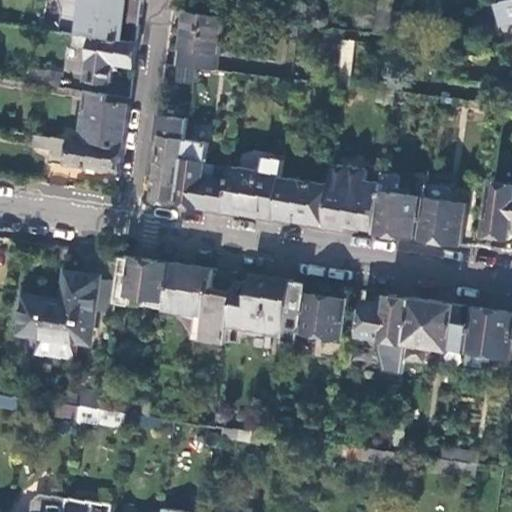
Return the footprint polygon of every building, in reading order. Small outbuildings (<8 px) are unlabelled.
[(138,40),(143,0),(59,0),(63,10),(60,30),(76,32),(77,32),(88,33),(129,39),(138,40)] [(381,6),(376,32),(384,32),(403,19),(405,12),(381,6)] [(225,14),(188,10),(182,65),(198,66),(219,69),(225,14)] [(300,33),(302,23),(276,20),(275,30),(300,33)] [(134,65),(138,40),(129,39),(88,33),(77,32),(76,32),(74,42),(92,45),(88,78),(111,81),(114,62),(134,65)] [(350,84),(356,39),(345,38),(340,83),(350,84)] [(182,65),(180,80),(196,82),(198,66),(182,65)] [(32,68),(30,81),(61,86),(63,72),(32,68)] [(297,78),(294,77),(283,76),(283,83),(296,85),(297,78)] [(308,90),(309,79),(297,78),(296,85),(296,89),(308,90)] [(398,90),(383,88),(382,99),(396,100),(398,90)] [(123,148),(129,103),(109,100),(109,94),(88,91),(81,141),(123,148)] [(163,141),(154,199),(178,202),(187,139),(188,137),(188,129),(190,117),(159,113),(155,140),(163,141)] [(121,169),(123,148),(81,141),(71,139),(71,140),(36,135),(34,147),(52,149),(50,161),(66,164),(66,162),(121,169)] [(227,209),(234,166),(218,164),(216,181),(204,179),(210,141),(187,139),(178,202),(227,209)] [(265,169),(283,172),(285,158),(266,155),(265,169)] [(369,168),(335,163),(333,183),(327,224),(347,226),(348,222),(363,224),(363,223),(377,225),(383,189),(384,183),(384,181),(368,179),(369,168)] [(282,176),(283,172),(265,169),(234,165),(234,166),(227,209),(277,216),(282,176)] [(282,176),(277,216),(327,224),(333,183),(282,176)] [(511,181),(496,179),(489,232),(511,235),(511,181)] [(377,225),(376,231),(416,236),(422,194),(396,190),(383,189),(377,225)] [(421,237),(464,243),(469,201),(427,195),(421,237)] [(173,260),(124,253),(120,279),(117,299),(132,301),(133,291),(156,295),(168,297),(173,260)] [(215,267),(173,260),(168,297),(167,306),(207,312),(203,338),(227,341),(230,323),(234,289),(212,286),(215,267)] [(78,339),(90,341),(95,304),(99,276),(99,275),(69,271),(64,299),(25,294),(20,331),(41,334),(78,339)] [(236,279),(234,289),(230,323),(286,331),(295,278),(255,272),(253,282),(236,279)] [(120,279),(99,276),(95,304),(116,307),(117,299),(120,279)] [(346,337),(352,297),(308,290),(302,330),(326,334),(346,337)] [(133,291),(132,301),(155,305),(156,295),(133,291)] [(416,296),(392,292),(391,302),(366,298),(361,334),(367,335),(379,337),(409,341),(409,339),(416,296)] [(167,306),(168,297),(156,295),(155,305),(167,306)] [(461,302),(416,296),(409,339),(428,342),(436,344),(454,347),(454,344),(471,347),(475,323),(458,321),(461,302)] [(511,309),(477,305),(475,323),(471,347),(471,350),(511,355),(511,309)] [(302,330),(298,355),(318,358),(319,353),(324,354),(326,334),(302,330)] [(78,339),(41,334),(39,352),(76,357),(78,339)] [(31,397),(0,392),(0,402),(29,407),(31,397)] [(151,414),(153,396),(143,394),(141,413),(151,414)] [(79,416),(80,404),(56,400),(54,413),(79,416)] [(127,411),(80,404),(79,416),(78,418),(110,422),(108,435),(124,437),(127,411)] [(209,423),(176,418),(174,429),(208,434),(209,423)] [(396,462),(398,450),(392,449),(365,445),(363,457),(396,462)] [(454,458),(456,447),(442,446),(440,456),(454,458)] [(477,450),(456,447),(454,458),(469,460),(475,461),(477,450)] [(435,469),(467,474),(469,460),(454,458),(440,456),(438,456),(435,469)] [(64,511),(67,497),(43,494),(36,499),(34,511),(64,511)]
